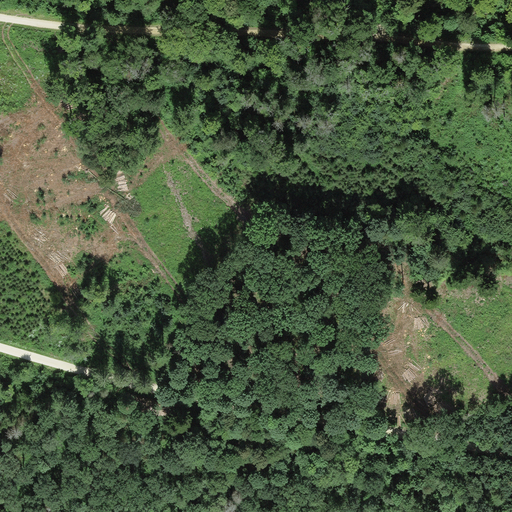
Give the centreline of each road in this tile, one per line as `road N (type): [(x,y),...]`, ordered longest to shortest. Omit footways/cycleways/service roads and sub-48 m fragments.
road 1 (track): [(511,450),(183,392),(0,341)]
road 2 (track): [(0,17),(511,46)]
